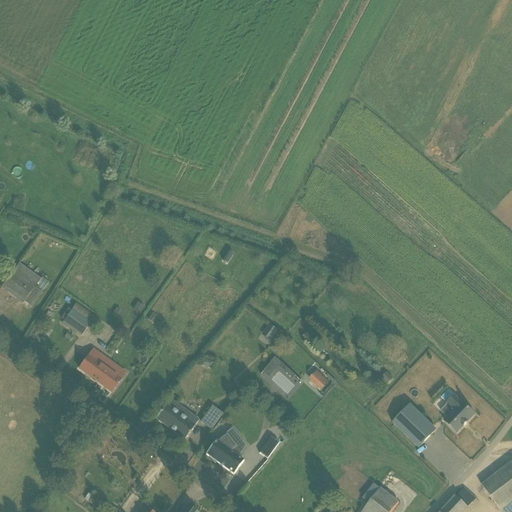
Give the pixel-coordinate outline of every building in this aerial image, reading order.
[(228,252),(223,261),(228,264),(234,255),(228,252)] [(35,288),(13,271),(1,288),(23,304),(35,288)] [(140,316),(145,308),(138,303),(132,311),(140,316)] [(112,315),(116,318),(121,311),(117,308),(112,315)] [(63,323),(82,337),(92,323),(87,320),(78,313),(72,309),(63,323)] [(270,325),(266,330),(270,333),(266,338),(271,342),(278,331),(270,325)] [(111,372),(115,366),(94,350),(79,369),(112,393),(121,380),(111,372)] [(270,365),(276,370),(279,367),(273,361),(270,365)] [(387,372),(386,373),(384,376),(381,378),(387,384),(393,378),(387,372)] [(315,386),(322,391),(330,382),(324,377),(315,386)] [(455,411),(444,422),(457,434),(475,415),(462,403),(462,404),(454,396),(447,403),(455,411)] [(184,441),(185,441),(195,427),(194,426),(186,420),(190,415),(171,401),(167,406),(166,406),(156,420),(156,421),(156,420),(184,441)] [(410,405),(393,423),(419,449),(436,431),(410,405)] [(212,407),(200,423),(211,431),(223,415),(212,407)] [(234,475),(240,467),(244,462),(231,452),(237,447),(227,435),(218,442),(216,441),(212,446),(205,452),(206,454),(206,455),(209,457),(215,465),(217,463),(234,475)] [(279,444),(271,438),(260,454),(267,460),(279,444)] [(500,511),(501,511),(511,503),(511,463),(482,486),(500,511)] [(391,511),(399,503),(391,497),(381,489),(363,511),(391,511)] [(89,503),(96,507),(101,500),(94,495),(89,503)] [(456,497),(442,511),(466,511),(469,509),(468,508),(456,497)]
